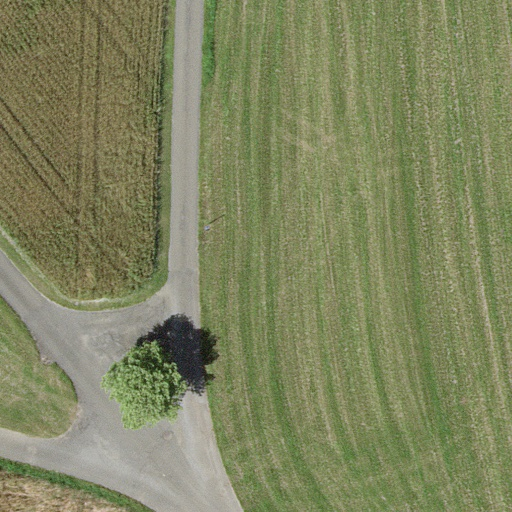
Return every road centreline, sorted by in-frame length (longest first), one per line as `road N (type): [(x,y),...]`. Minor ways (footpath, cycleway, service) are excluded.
road 1 (track): [(194,0),(181,292),(212,511)]
road 2 (unclassified): [(155,458),(0,269)]
road 3 (track): [(0,441),(99,460),(155,458)]
road 4 (track): [(181,292),(61,348)]
